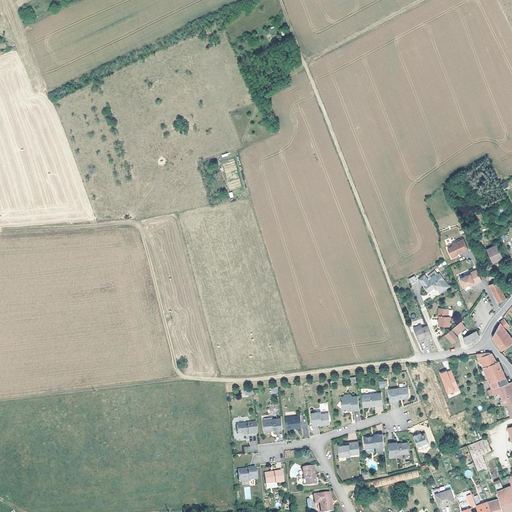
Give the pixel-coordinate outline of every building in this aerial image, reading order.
[(500,184),(503,190),(509,187),(506,182),(500,184)] [(451,246),(446,249),(450,258),(456,255),(456,254),(455,253),(459,252),(460,252),(460,253),(467,250),(462,239),(455,242),(450,244),(451,246)] [(485,249),(491,262),(501,257),(495,243),(485,249)] [(428,274),(431,278),(438,273),(435,269),(428,274)] [(469,274),(459,278),(463,287),(470,284),(472,283),(473,284),(481,280),(476,269),(468,273),(469,274)] [(428,291),(434,286),(436,284),(437,287),(441,290),(449,284),(439,272),(438,273),(431,278),(430,279),(425,273),(418,279),(428,291)] [(497,302),(504,298),(503,296),(500,290),(496,281),(491,283),(487,285),(497,302)] [(449,324),(450,315),(448,315),(448,307),(438,306),(438,314),(439,314),(438,324),(449,324)] [(509,326),(503,319),(499,322),(491,336),(495,341),(501,350),(511,343),(503,332),(505,331),(504,329),(509,326)] [(466,325),(463,321),(461,320),(445,333),(452,342),(459,337),(456,334),(466,325)] [(430,336),(426,325),(421,327),(420,324),(412,327),(418,341),(430,336)] [(475,331),(468,334),(471,340),(471,341),(478,337),(475,331)] [(511,342),(511,339),(505,331),(503,332),(511,343),(511,342)] [(471,340),(468,334),(462,337),(465,343),(471,340)] [(484,367),(495,362),(492,357),(490,353),(487,354),(486,352),(475,354),(477,358),(480,357),(484,367)] [(491,386),(491,388),(507,383),(503,374),(497,361),(495,362),(484,367),(486,375),(485,375),(486,377),(487,376),(488,378),(486,379),(487,383),(489,382),(491,386)] [(439,374),(447,395),(459,390),(451,369),(439,374)] [(511,384),(511,382),(507,383),(491,388),(493,394),(498,392),(501,399),(505,398),(509,397),(511,402),(511,384)] [(398,398),(398,397),(401,397),(401,398),(408,397),(406,386),(388,389),(390,401),(398,400),(398,399),(398,398)] [(362,407),(368,406),(368,404),(371,404),(371,406),(382,404),(380,392),(361,395),(362,407)] [(359,409),(357,396),(351,397),(350,395),(349,394),(343,395),(341,398),(342,399),(340,402),(343,405),(341,406),(347,411),(348,409),(351,409),(352,410),(359,409)] [(324,424),(329,424),(328,412),(320,413),(320,412),(311,413),(312,424),(320,423),(323,423),(324,424)] [(300,425),(299,416),(285,418),(286,429),(293,428),(293,426),(300,425)] [(262,421),(263,430),(265,431),(270,431),(270,429),(273,429),(273,430),(273,431),(282,430),(281,419),(262,421)] [(256,435),(254,423),(236,425),(237,436),(238,436),(243,436),(243,434),(247,434),(247,436),(256,435)] [(373,448),(384,447),(383,434),(374,435),(375,437),(375,438),(372,438),(372,437),(364,438),(365,449),(366,449),(373,448)] [(416,447),(421,445),(420,445),(426,443),(423,434),(420,435),(417,436),(416,434),(412,436),(416,447)] [(486,438),(479,440),(483,454),(490,451),(486,438)] [(393,454),(398,453),(409,452),(408,440),(401,441),(401,443),(398,443),(398,441),(397,440),(390,441),(391,454),(390,454),(390,457),(393,457),(393,454)] [(483,454),(479,440),(468,444),(476,469),(485,467),(481,454),(483,454)] [(360,454),(359,442),(349,443),(350,445),(345,446),(338,446),(340,456),(346,456),(347,457),(351,457),(351,455),(360,454)] [(463,455),(469,453),(466,445),(460,447),(463,455)] [(302,467),(303,478),(302,478),(303,484),(308,483),(308,484),(315,483),(314,478),(317,475),(313,474),(313,466),(302,467)] [(238,480),(239,482),(247,482),(247,480),(256,479),(254,467),(246,468),(246,469),(246,471),(243,471),(243,469),(237,470),(238,480)] [(363,482),(365,490),(419,477),(417,469),(363,482)] [(467,478),(472,475),(470,469),(464,472),(467,478)] [(271,475),(271,473),(264,474),(266,488),(268,489),(278,488),(278,484),(283,483),(281,471),(273,473),(273,474),(271,475)] [(501,487),(498,479),(492,482),(496,492),(498,491),(497,488),(501,487)] [(498,498),(502,511),(511,511),(511,505),(510,506),(504,488),(498,491),(496,492),(497,496),(498,498)] [(448,502),(448,504),(451,503),(448,497),(452,496),(450,490),(435,495),(439,505),(448,502)] [(461,511),(490,511),(487,502),(479,504),(479,502),(481,501),(477,493),(476,494),(476,495),(472,497),(470,490),(464,492),(469,505),(475,503),(476,506),(467,509),(461,511)] [(314,503),(319,503),(320,511),(331,511),(329,492),(313,494),(314,503)] [(487,502),(490,511),(502,511),(498,498),(487,502)] [(457,501),(461,511),(467,509),(464,499),(457,501)]
